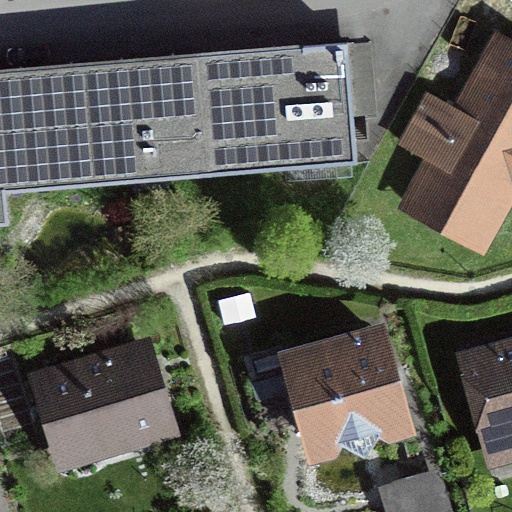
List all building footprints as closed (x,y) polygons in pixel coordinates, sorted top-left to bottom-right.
[(0,235),(10,235),(7,202),(358,174),(350,43),(0,76),(0,235)] [(511,54),(492,43),(455,110),(433,97),(407,144),(429,157),(405,200),(482,242),(511,190),(511,191),(511,54)] [(377,335),(295,359),(318,445),(340,440),(366,455),(381,429),(403,422),(390,380),(377,335)] [(511,340),(467,352),(496,458),(511,453),(511,340)] [(38,380),(64,462),(169,429),(158,394),(142,347),(38,380)] [(449,511),(439,473),(380,489),(386,511),(449,511)]
